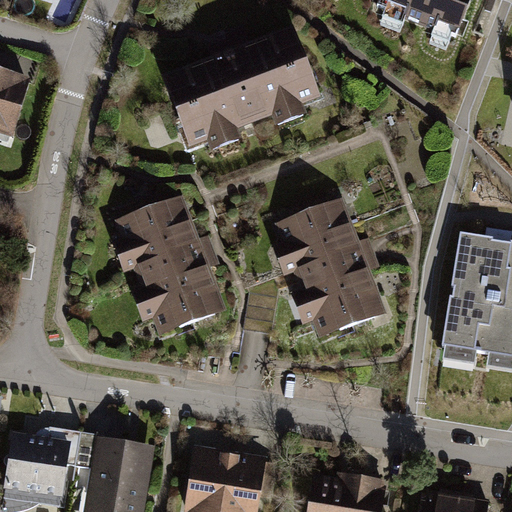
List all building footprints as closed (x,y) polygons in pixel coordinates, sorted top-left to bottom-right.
[(469,0),(375,0),(373,8),(453,41),(469,0)] [(160,81),(188,153),(324,99),(296,27),(160,81)] [(0,77),(0,146),(7,149),(26,85),(0,77)] [(336,199),(268,229),(319,342),(387,312),(336,199)] [(182,201),(111,232),(159,340),(230,309),(182,201)] [(511,245),(455,238),(439,346),(511,357),(511,245)] [(70,444),(14,435),(4,491),(61,501),(70,444)] [(144,511),(154,450),(97,441),(85,511),(144,511)] [(258,511),(265,463),(195,454),(187,511),(258,511)] [(382,511),(386,484),(316,475),(311,511),(382,511)] [(487,511),(488,501),(422,493),(419,511),(487,511)]
